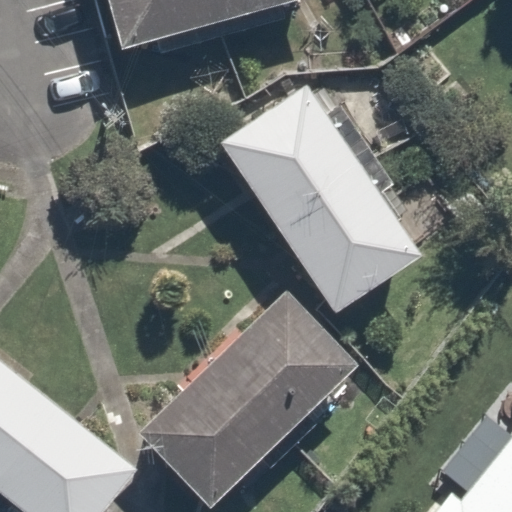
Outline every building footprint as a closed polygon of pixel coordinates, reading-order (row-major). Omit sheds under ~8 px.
[(269,0),(90,0),(104,48),(269,0)] [(199,139),(318,321),(371,286),(358,266),(393,243),(287,81),(199,139)] [(341,360),(262,279),(116,423),(195,503),(341,360)] [(78,511),(118,461),(0,367),(0,497),(18,511),(78,511)] [(511,511),(511,425),(508,422),(446,495),(433,485),(410,511),(511,511)]
